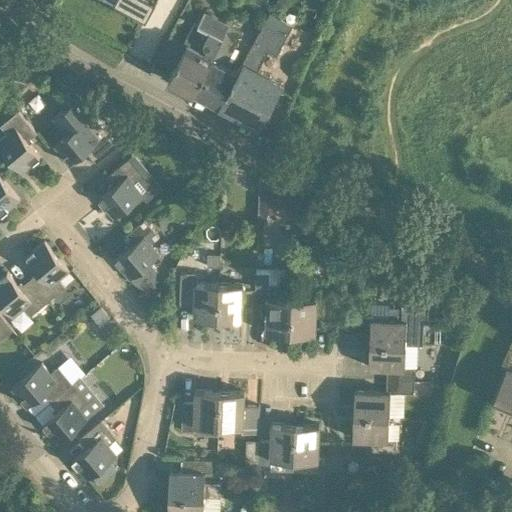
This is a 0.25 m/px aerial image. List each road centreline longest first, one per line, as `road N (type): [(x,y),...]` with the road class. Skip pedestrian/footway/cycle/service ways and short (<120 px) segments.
road 1 (residential): [(511,279),(379,220),(0,12)]
road 2 (residential): [(165,359),(50,208)]
road 3 (residential): [(331,367),(165,359)]
road 4 (residential): [(118,511),(141,478),(165,359)]
road 5 (residential): [(79,511),(0,414)]
